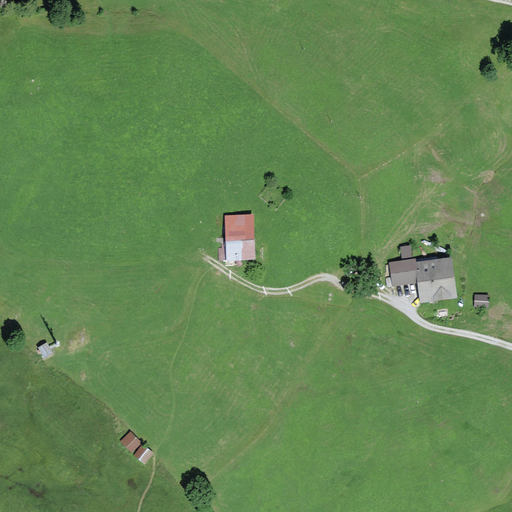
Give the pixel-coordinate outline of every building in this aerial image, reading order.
[(254,216),(225,217),(226,243),(222,243),(222,248),(219,248),(219,262),(256,261),(254,216)] [(401,245),(402,257),(413,256),(412,244),(401,245)] [(386,278),(387,287),(394,286),(393,284),(416,281),(416,283),(422,282),(424,298),(451,295),(446,264),(415,268),(414,260),(391,264),(392,278),(386,278)] [(472,309),(485,310),(485,298),(472,297),(472,309)] [(52,354),(46,345),(38,349),(44,359),(52,354)] [(139,444),(130,435),(122,442),(131,451),(139,444)] [(150,455),(142,447),(135,456),(144,463),(150,455)]
